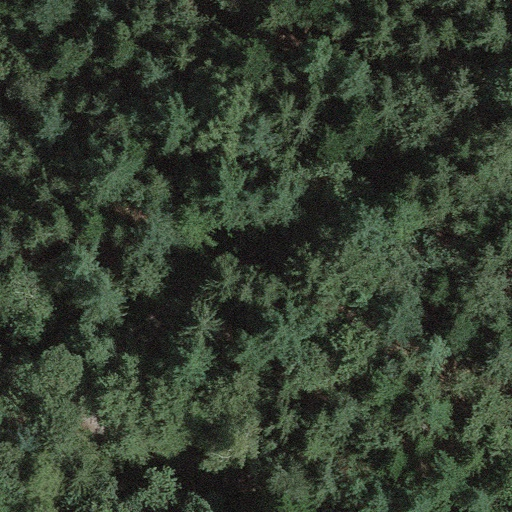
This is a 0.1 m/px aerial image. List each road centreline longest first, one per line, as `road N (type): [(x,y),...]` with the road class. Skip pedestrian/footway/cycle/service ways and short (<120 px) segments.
road 1 (track): [(0,386),(511,47)]
road 2 (track): [(0,393),(238,477),(302,511)]
